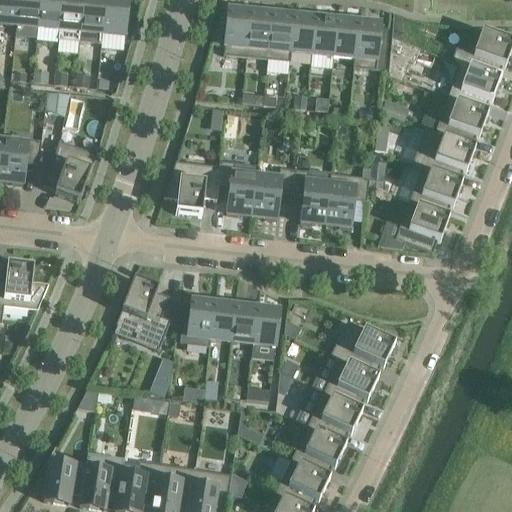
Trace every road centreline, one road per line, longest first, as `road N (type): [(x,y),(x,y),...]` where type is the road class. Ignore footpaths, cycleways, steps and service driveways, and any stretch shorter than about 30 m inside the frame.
road 1 (residential): [(108,240),(459,279)]
road 2 (residential): [(351,511),(459,279)]
road 3 (unclassified): [(108,240),(183,0)]
road 4 (unclassified): [(0,464),(66,342),(108,240)]
road 5 (residential): [(459,279),(511,143)]
